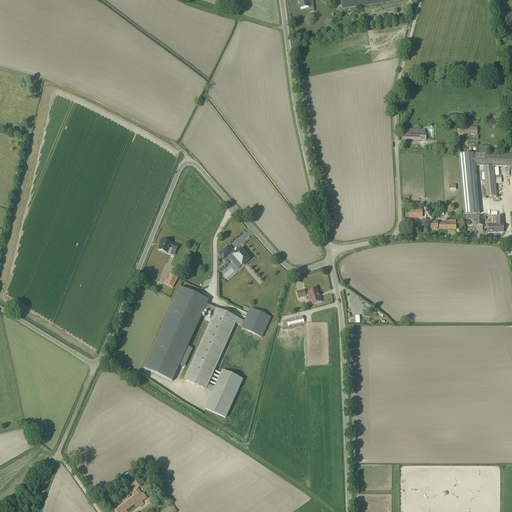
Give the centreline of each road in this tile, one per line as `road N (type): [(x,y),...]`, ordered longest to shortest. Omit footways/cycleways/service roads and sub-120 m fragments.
road 1 (unknown): [(341,511),(102,361)]
road 2 (unclassified): [(348,511),(343,342),(329,260)]
road 3 (unclassified): [(327,245),(283,0)]
road 4 (unclassified): [(396,236),(395,100),(420,0)]
road 5 (unclassified): [(99,367),(180,171),(192,161)]
road 6 (unclassified): [(329,260),(288,268),(192,161)]
road 7 (track): [(35,511),(99,367)]
